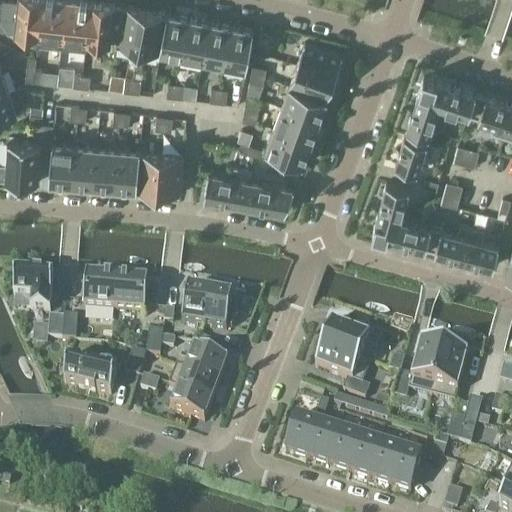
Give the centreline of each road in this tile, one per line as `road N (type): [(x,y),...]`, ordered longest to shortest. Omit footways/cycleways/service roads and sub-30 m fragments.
road 1 (residential): [(320,236),(0,203)]
road 2 (residential): [(0,407),(58,410),(238,465)]
road 3 (residential): [(238,465),(320,236)]
road 4 (residential): [(320,236),(392,45)]
road 5 (residential): [(511,291),(320,236)]
road 6 (residential): [(253,0),(392,45)]
road 7 (residential): [(238,465),(372,511)]
road 8 (residential): [(392,45),(511,83)]
